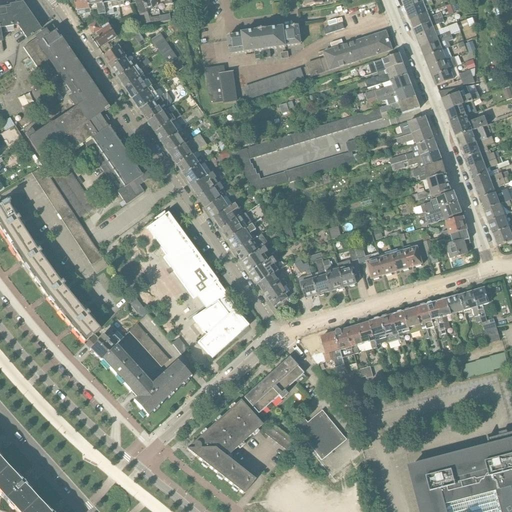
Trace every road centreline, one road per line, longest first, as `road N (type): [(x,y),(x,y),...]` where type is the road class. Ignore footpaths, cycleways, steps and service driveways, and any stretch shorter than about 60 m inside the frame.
road 1 (residential): [(48,0),(278,332)]
road 2 (residential): [(488,270),(390,0)]
road 3 (trunk): [(193,511),(0,307)]
road 4 (motorway): [(190,511),(0,312)]
road 5 (residential): [(278,332),(488,270)]
road 6 (motorway): [(0,359),(151,511)]
road 7 (trunk): [(0,362),(148,511)]
road 8 (residential): [(115,447),(116,416),(0,282)]
road 9 (residential): [(138,466),(278,332)]
road 10 (residential): [(115,447),(0,326)]
road 11 (residential): [(0,405),(92,511)]
